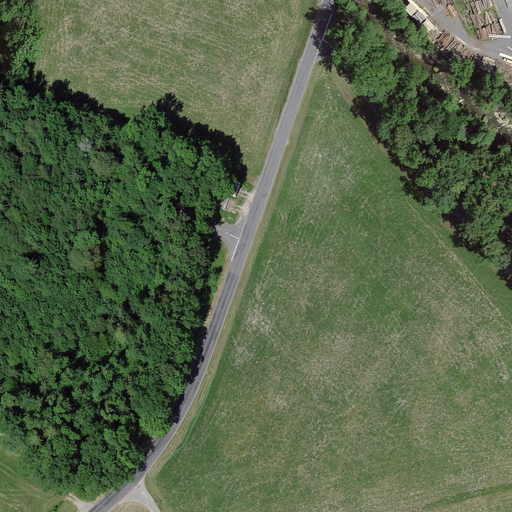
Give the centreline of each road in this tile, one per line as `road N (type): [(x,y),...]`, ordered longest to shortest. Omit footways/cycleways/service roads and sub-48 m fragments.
road 1 (residential): [(511,273),(323,13)]
road 2 (tertiary): [(245,238),(188,397),(132,484),(101,511)]
road 3 (unclassified): [(245,238),(209,227),(171,200),(122,125),(0,87)]
road 4 (tertiary): [(323,13),(245,238)]
road 5 (track): [(511,199),(390,69),(352,49)]
